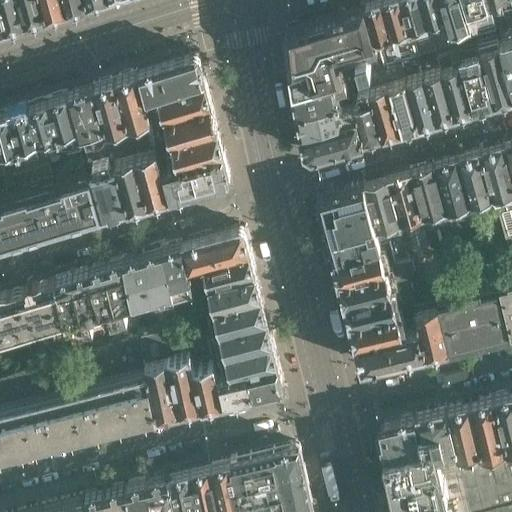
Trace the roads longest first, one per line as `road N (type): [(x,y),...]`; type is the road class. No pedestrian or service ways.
road 1 (residential): [(0,479),(330,400)]
road 2 (residential): [(276,183),(0,267)]
road 3 (residential): [(511,116),(276,183)]
road 4 (residential): [(330,400),(276,183)]
road 5 (residential): [(185,12),(0,66)]
road 6 (residential): [(276,183),(254,103),(248,0)]
road 7 (residential): [(330,400),(511,362)]
